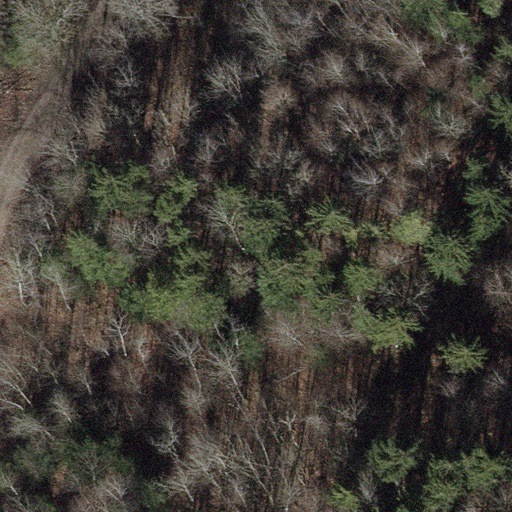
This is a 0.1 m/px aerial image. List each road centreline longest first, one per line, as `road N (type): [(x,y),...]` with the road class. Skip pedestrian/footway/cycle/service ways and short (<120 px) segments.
road 1 (track): [(117,0),(0,216)]
road 2 (track): [(327,511),(451,352)]
